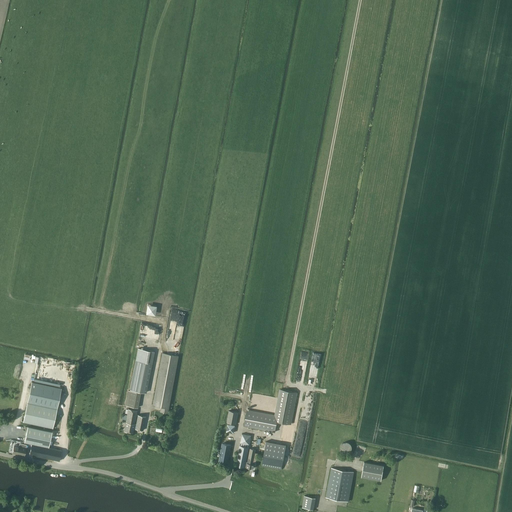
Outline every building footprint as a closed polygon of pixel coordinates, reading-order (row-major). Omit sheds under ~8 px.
[(155,314),(157,305),(148,303),(146,313),(155,314)] [(179,311),(177,328),(184,329),(186,312),(179,311)] [(146,329),(155,329),(155,336),(160,336),(160,325),(146,324),(146,329)] [(130,389),(145,392),(151,362),(152,362),(154,351),(138,348),(130,389)] [(167,412),(178,356),(163,353),(152,405),(161,407),(160,411),(167,412)] [(71,362),(63,361),(63,369),(71,370),(71,362)] [(23,422),(53,428),(62,388),(32,382),(23,422)] [(244,426),(275,432),(277,422),(291,424),(297,393),(279,389),(275,414),(247,409),(244,426)] [(128,406),(138,408),(141,393),(128,390),(125,406),(128,406)] [(135,428),(143,430),(146,416),(138,414),(136,423),(135,423),(137,410),(128,409),(124,430),(133,432),(134,428),(135,428)] [(227,422),(236,424),(238,412),(229,410),(227,422)] [(228,423),(226,431),(234,432),(236,425),(228,423)] [(24,442),(49,447),(52,431),(28,426),(24,442)] [(253,462),(256,463),(258,453),(255,452),(256,449),(250,448),(248,461),(246,461),(249,447),(248,447),(249,444),(250,445),(251,435),(242,433),(240,443),(236,465),(253,468),(254,464),(253,463),(253,462)] [(266,441),(261,466),(281,470),(286,445),(266,441)] [(351,449),(351,448),(351,447),(351,446),(350,444),(349,443),(348,443),(346,442),(344,442),(343,443),(342,443),(341,444),(340,445),(340,447),(340,448),(340,449),(340,450),(341,451),(341,452),(342,453),(343,453),(345,454),(346,454),(348,453),(349,453),(350,452),(350,451),(351,450),(351,449)] [(22,446),(14,445),(13,453),(24,455),(26,447),(26,444),(22,443),(22,446)] [(219,461),(227,462),(229,455),(230,450),(230,445),(222,443),(219,461)] [(32,444),(29,454),(59,461),(61,450),(32,444)] [(384,466),(364,462),(361,476),(381,480),(384,466)] [(326,497),(348,501),(354,472),(331,467),(326,497)] [(315,498),(305,497),(304,508),(313,510),(315,498)]
